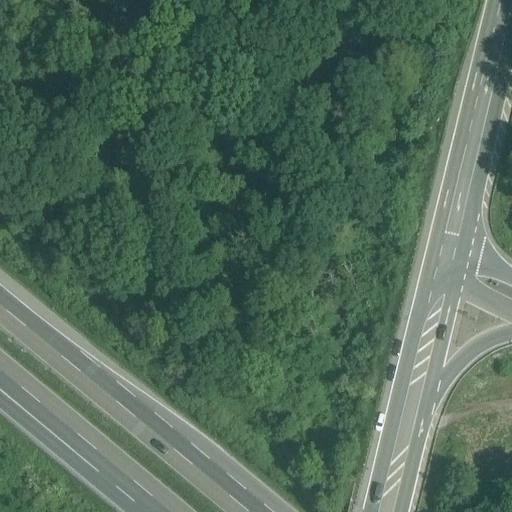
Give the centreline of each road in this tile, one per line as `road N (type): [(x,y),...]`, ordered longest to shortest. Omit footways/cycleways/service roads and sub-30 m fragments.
road 1 (motorway): [(248,511),(0,310)]
road 2 (secondary): [(506,0),(449,248)]
road 3 (secondary): [(443,276),(398,466)]
road 4 (motorway): [(398,466),(467,356),(511,335)]
road 5 (motorway): [(0,367),(118,467)]
road 6 (motorway): [(0,386),(118,467)]
